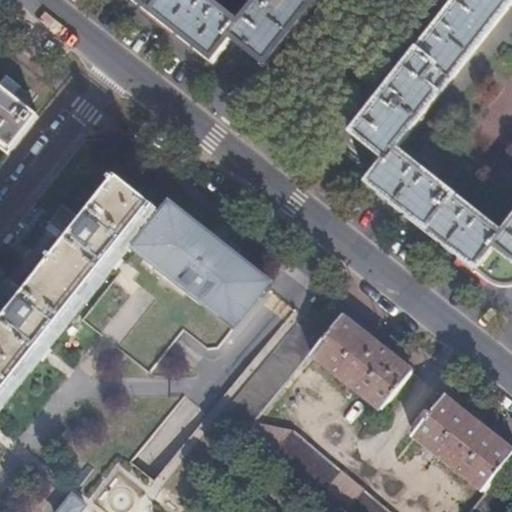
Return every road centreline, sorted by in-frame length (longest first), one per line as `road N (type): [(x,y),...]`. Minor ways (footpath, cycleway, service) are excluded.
road 1 (tertiary): [(254,173),(511,376)]
road 2 (residential): [(254,173),(397,0)]
road 3 (residential): [(121,67),(0,218)]
road 4 (tertiary): [(121,67),(254,173)]
